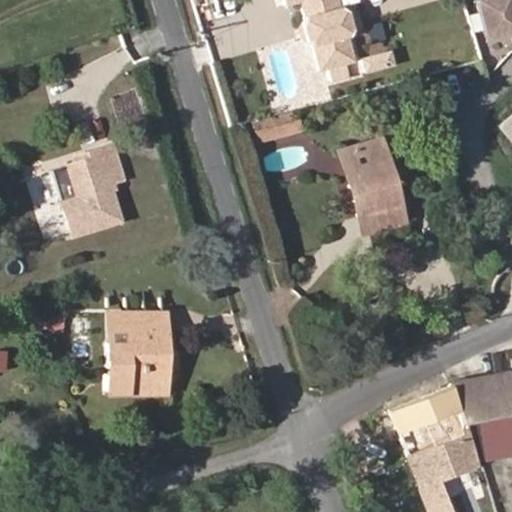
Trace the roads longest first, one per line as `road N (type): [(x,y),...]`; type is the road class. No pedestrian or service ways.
road 1 (residential): [(297,436),(162,0)]
road 2 (residential): [(297,436),(65,511)]
road 3 (residential): [(511,325),(297,436)]
